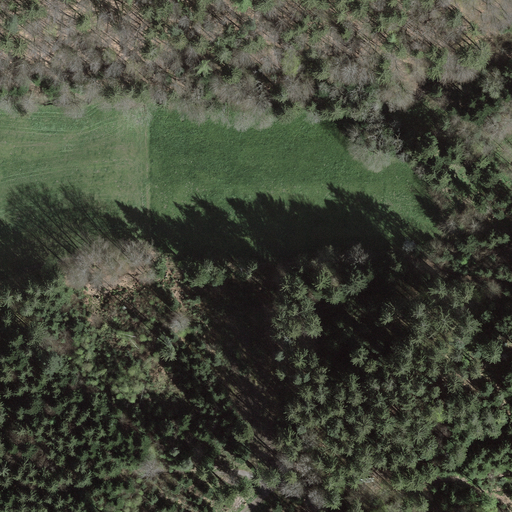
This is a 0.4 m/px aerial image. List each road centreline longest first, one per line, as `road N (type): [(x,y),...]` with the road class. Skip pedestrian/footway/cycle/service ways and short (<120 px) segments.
road 1 (track): [(0,279),(84,259),(405,254),(511,282)]
road 2 (track): [(0,482),(69,486),(149,467),(279,476),(511,472)]
road 3 (track): [(425,75),(213,58),(51,71)]
road 4 (track): [(443,0),(339,47),(261,60)]
